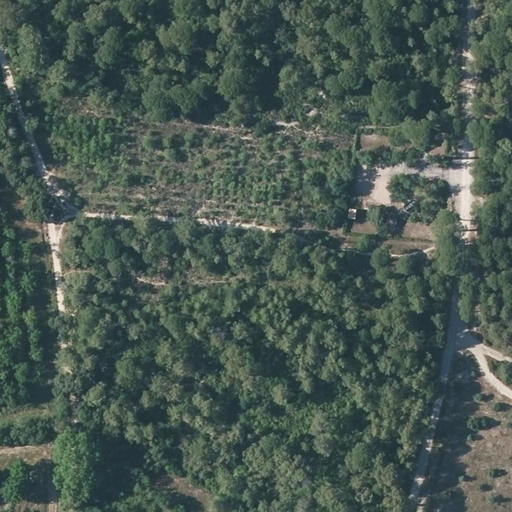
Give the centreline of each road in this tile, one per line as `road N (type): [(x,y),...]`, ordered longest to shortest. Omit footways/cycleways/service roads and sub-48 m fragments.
road 1 (track): [(70,511),(75,437),(47,178),(0,46)]
road 2 (track): [(48,189),(79,214),(202,223),(371,254),(408,255),(465,241)]
road 3 (track): [(455,339),(474,0)]
road 4 (track): [(406,511),(455,339)]
